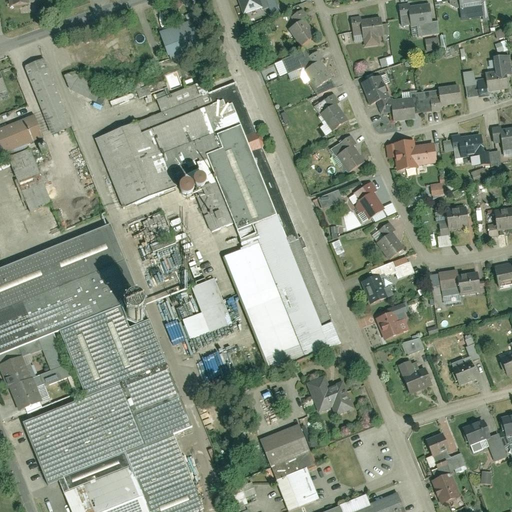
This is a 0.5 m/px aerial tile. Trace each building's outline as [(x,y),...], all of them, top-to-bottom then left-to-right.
[(207,8),(204,0),(180,0),(185,15),(207,8)] [(263,10),(259,0),(238,0),(244,16),(263,10)] [(461,10),(483,7),(482,0),(450,0),(453,9),(461,8),(461,10)] [(409,4),(398,6),(401,29),(411,27),(413,40),(440,36),(438,23),(432,23),(430,5),(409,8),(409,4)] [(297,27),(290,32),(301,48),(317,37),(306,21),(309,19),(303,10),(291,19),(297,27)] [(362,17),(351,19),(354,38),(363,37),(365,49),(380,47),(379,42),(384,41),(381,19),(362,22),(362,17)] [(480,22),(482,34),(491,33),(488,21),(480,22)] [(190,23),(160,33),(170,60),(199,50),(190,23)] [(426,52),(439,51),(438,39),(425,39),(426,52)] [(507,41),(495,44),(497,53),(509,51),(507,41)] [(316,90),(333,77),(322,61),(324,59),(320,51),(310,57),(314,65),(306,71),(316,90)] [(507,76),(511,75),(511,65),(511,56),(495,58),(496,72),(486,73),(490,92),(510,90),(507,76)] [(381,67),(393,64),(391,57),(379,60),(381,67)] [(36,63),(26,67),(53,135),(73,127),(46,59),(36,63)] [(63,76),(67,90),(101,106),(106,94),(111,108),(133,101),(128,87),(110,93),(78,77),(76,71),(63,76)] [(382,76),(362,84),(370,105),(391,98),(382,76)] [(163,114),(97,141),(125,211),(178,189),(171,170),(207,155),(246,250),(225,258),(272,376),(342,347),(235,84),(195,100),(191,89),(158,102),(163,114)] [(443,107),(463,104),(460,84),(440,88),(440,98),(432,100),(433,112),(443,111),(443,107)] [(416,114),(426,112),(424,93),(413,94),(413,98),(392,99),(394,123),(416,120),(416,114)] [(334,133),(349,121),(339,104),(341,102),(336,94),(326,100),(330,108),(321,115),(334,133)] [(34,117),(0,130),(0,157),(43,141),(34,117)] [(511,128),(503,129),(502,127),(493,128),(495,144),(503,144),(505,151),(511,150),(511,128)] [(349,174),(367,162),(355,146),(358,144),(352,135),(343,143),(347,150),(338,157),(349,174)] [(482,135),(460,138),(460,136),(453,137),(455,150),(461,149),(463,159),(486,156),(482,135)] [(416,146),(415,141),(387,146),(389,160),(396,159),(397,172),(420,169),(419,167),(416,146)] [(435,144),(416,146),(419,167),(439,164),(435,144)] [(30,149),(6,158),(26,213),(50,205),(39,175),(30,149)] [(358,203),(370,220),(386,210),(376,193),(378,192),(373,182),(364,187),(369,195),(358,203)] [(445,183),(429,185),(431,197),(447,195),(445,183)] [(321,210),(342,202),(338,191),(317,199),(321,210)] [(408,207),(426,201),(425,195),(406,202),(408,207)] [(452,230),(470,227),(467,207),(447,211),(448,224),(441,226),(442,237),(452,236),(452,230)] [(499,232),(511,229),(511,209),(495,211),(495,208),(487,209),(488,223),(497,222),(499,232)] [(390,260),(405,249),(394,232),(396,230),(391,222),(380,230),(385,238),(379,243),(390,260)] [(112,224),(0,270),(0,355),(59,332),(88,398),(169,365),(151,322),(131,329),(122,307),(142,300),(112,224)] [(342,251),(338,241),(332,244),(337,254),(342,251)] [(499,288),(511,285),(511,263),(496,267),(499,288)] [(462,297),(482,294),(479,273),(460,276),(459,270),(440,272),(443,292),(461,289),(462,297)] [(371,306),(388,299),(380,276),(363,283),(371,306)] [(182,321),(189,340),(234,325),(216,280),(193,287),(202,314),(182,321)] [(138,325),(142,324),(145,322),(147,319),(148,316),(148,312),(147,309),(145,306),(142,304),(139,303),(135,303),(132,304),(129,306),(127,309),(126,313),(126,317),(128,320),(131,323),(134,325),(138,325)] [(387,343),(411,331),(406,320),(398,321),(395,312),(377,319),(387,343)] [(464,338),(467,346),(473,344),(470,335),(464,338)] [(405,356),(424,350),(420,338),(401,344),(405,356)] [(509,377),(511,375),(511,355),(502,360),(509,377)] [(11,389),(34,378),(23,357),(0,365),(0,367),(8,389),(11,389)] [(411,395),(433,386),(427,372),(417,374),(412,361),(399,366),(411,395)] [(461,386),(479,378),(472,361),(454,368),(461,386)] [(169,365),(23,422),(49,487),(176,439),(196,431),(169,365)] [(325,377),(306,385),(318,415),(331,410),(334,417),(353,410),(342,383),(329,388),(325,377)] [(43,403),(34,378),(11,389),(20,410),(43,403)] [(511,415),(502,418),(507,437),(511,435),(511,415)] [(463,429),(471,447),(492,439),(484,421),(463,429)] [(299,427),(258,444),(287,511),(288,511),(319,499),(306,471),(316,467),(299,427)] [(443,434),(427,441),(435,459),(451,451),(443,434)] [(206,511),(176,439),(59,482),(71,511),(206,511)] [(481,485),(491,485),(491,473),(481,473),(481,485)] [(453,474),(433,481),(441,505),(462,497),(453,474)] [(232,505),(245,500),(240,488),(228,493),(232,505)] [(403,511),(395,492),(368,503),(365,496),(325,511),(403,511)]
